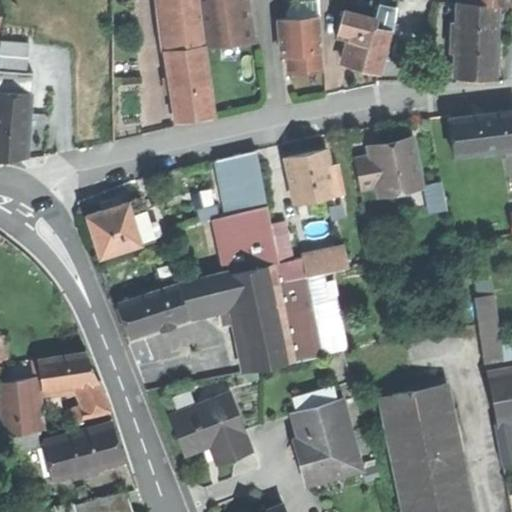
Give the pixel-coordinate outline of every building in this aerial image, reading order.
[(169,0),(175,47),(203,43),(197,0),(169,0)] [(201,0),(206,45),(250,40),(245,0),(201,0)] [(306,68),(325,66),(319,0),(297,0),(293,4),(290,7),(289,11),(289,15),(281,16),(283,45),(289,44),(291,69),(306,68)] [(476,76),(495,77),(497,3),(473,2),(458,2),(456,76),(476,76)] [(361,66),(380,71),(391,32),(393,32),(396,22),(378,17),(377,19),(345,10),(339,28),(351,32),(343,61),(361,66)] [(194,117),(214,114),(203,43),(175,47),(166,49),(176,119),(194,117)] [(0,67),(0,75),(14,76),(13,90),(32,91),(34,69),(0,67)] [(0,75),(0,89),(13,90),(14,76),(0,75)] [(0,156),(9,157),(29,158),(32,91),(13,90),(0,89),(0,156)] [(455,155),(511,147),(511,110),(483,114),(450,118),(455,155)] [(377,186),(378,194),(401,189),(400,183),(421,179),(413,137),(390,142),(369,146),(371,155),(377,186)] [(286,156),(295,203),(343,193),(337,162),(330,164),(327,148),(302,153),(286,156)] [(216,159),(227,214),(268,205),(257,150),(216,159)] [(361,189),(377,186),(371,155),(355,158),(361,189)] [(423,182),(429,211),(447,207),(440,178),(423,182)] [(422,185),(421,179),(400,183),(401,189),(422,185)] [(101,201),(103,209),(118,205),(115,196),(101,201)] [(95,235),(101,256),(142,243),(142,242),(133,211),(130,201),(118,205),(103,209),(88,213),(95,235)] [(213,217),(225,271),(225,273),(273,263),(280,261),(274,235),(268,205),(227,214),(213,217)] [(146,207),(133,211),(142,242),(155,238),(146,207)] [(286,233),(274,235),(280,261),(292,259),(286,233)] [(344,248),(302,257),(307,277),(349,269),(344,248)] [(280,261),(273,263),(277,282),(286,280),(286,282),(307,277),(302,257),(292,259),(280,261)] [(273,263),(225,273),(230,299),(235,322),(246,371),(294,361),(277,282),(273,263)] [(225,271),(180,284),(188,309),(217,302),(230,299),(225,273),(225,271)] [(323,355),(307,277),(286,282),(286,280),(277,282),(294,361),(323,355)] [(125,319),(130,335),(190,316),(188,309),(180,284),(180,282),(119,302),(125,319)] [(483,363),(485,363),(499,360),(491,294),(475,296),(483,363)] [(235,322),(230,299),(217,302),(222,324),(235,322)] [(75,386),(98,382),(86,352),(40,361),(44,391),(75,386)] [(485,363),(487,372),(511,367),(511,357),(499,360),(485,363)] [(511,421),(511,420),(511,367),(487,372),(497,424),(511,421)] [(0,391),(3,436),(42,428),(36,376),(0,382),(0,391)] [(101,392),(98,382),(75,386),(80,409),(106,404),(101,392)] [(471,511),(446,382),(381,395),(404,511),(471,511)] [(298,395),(303,410),(331,403),(326,387),(298,395)] [(211,444),(217,462),(250,449),(229,392),(171,414),(179,434),(187,453),(211,444)] [(302,463),(307,483),(360,468),(341,400),(331,403),(303,410),(294,413),(303,446),(297,447),(302,463)] [(111,417),(106,404),(80,409),(83,423),(111,417)] [(63,427),(83,423),(80,409),(60,413),(63,427)] [(44,440),(55,478),(124,460),(119,441),(114,421),(44,440)] [(511,462),(511,428),(511,421),(497,424),(495,424),(503,464),(511,462)] [(76,511),(131,511),(126,495),(75,506),(76,511)] [(45,511),(76,511),(75,506),(74,502),(46,511),(45,511)]
